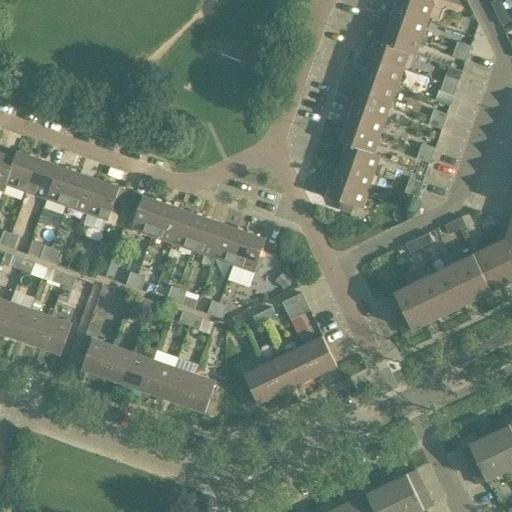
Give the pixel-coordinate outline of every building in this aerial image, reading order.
[(434,2),(427,0),(397,0),(394,8),(427,20),(434,2)] [(501,0),(493,0),(490,2),(496,14),(505,9),(501,0)] [(427,20),(394,8),(388,25),(421,37),(427,20)] [(501,25),(511,21),(505,9),(496,14),(501,25)] [(409,52),(415,54),(421,37),(388,25),(383,42),(382,42),(409,52)] [(383,42),(376,39),(370,57),(403,69),(409,52),(382,42),(383,42)] [(471,46),(457,41),(455,49),(468,53),(471,46)] [(452,56),(466,61),(468,53),(455,49),(452,56)] [(403,69),(370,57),(364,74),(397,86),(403,69)] [(397,86),(364,74),(358,91),(391,102),(397,86)] [(459,80),(445,75),(443,83),(456,87),(459,80)] [(440,90),(454,95),(456,87),(443,83),(440,90)] [(391,102),(358,91),(352,108),(385,120),(391,102)] [(385,120),(352,108),(346,125),(379,136),(385,120)] [(447,114),(434,109),(431,117),(444,121),(447,114)] [(428,124),(442,129),(444,121),(431,117),(428,124)] [(340,143),(346,145),(347,144),(373,153),(379,136),(346,125),(340,143)] [(435,147),(422,143),(419,150),(433,155),(435,147)] [(380,155),(373,153),(347,144),(346,145),(341,161),(374,173),(380,155)] [(16,150),(14,157),(0,152),(0,187),(4,189),(17,151),(16,150)] [(416,158),(430,163),(433,155),(419,150),(416,158)] [(4,189),(7,182),(26,189),(37,158),(17,151),(4,189)] [(47,196),(58,165),(37,158),(26,189),(47,196)] [(374,173),(341,161),(335,178),(368,190),(374,173)] [(67,203),(78,172),(58,165),(47,196),(67,203)] [(88,210),(98,179),(78,172),(67,203),(88,210)] [(423,182),(410,177),(407,184),(421,189),(423,182)] [(338,208),(351,212),(354,205),(362,207),(368,190),(335,178),(329,196),(341,200),(338,208)] [(109,218),(115,200),(122,203),(127,190),(98,179),(88,210),(109,218)] [(404,192),(418,197),(421,189),(407,184),(404,192)] [(131,228),(152,235),(163,202),(142,195),(135,215),(128,212),(124,224),(125,224),(125,226),(131,228)] [(172,243),(184,209),(163,202),(152,235),(172,243)] [(192,250),(204,217),(184,209),(172,243),(192,250)] [(449,234),(466,225),(462,216),(444,225),(449,234)] [(213,257),(224,224),(204,217),(192,250),(205,254),(202,263),(209,265),(212,257),(213,257)] [(233,264),(245,231),(224,224),(213,257),(233,264)] [(4,230),(0,240),(0,243),(6,246),(11,233),(4,230)] [(262,249),(266,238),(245,231),(233,264),(254,271),(262,249)] [(433,241),(429,232),(417,238),(422,247),(433,241)] [(14,249),(19,235),(11,233),(6,246),(14,249)] [(511,247),(505,237),(505,238),(482,249),(500,286),(511,280),(511,247)] [(405,243),(410,253),(422,247),(417,238),(405,243)] [(44,244),(40,258),(47,261),(52,247),(44,244)] [(55,263),(60,250),(52,247),(47,261),(55,263)] [(459,260),(455,251),(443,257),(447,266),(434,272),(451,310),(500,286),(482,249),(459,260)] [(15,256),(11,266),(21,269),(25,259),(15,256)] [(31,273),(35,263),(25,259),(21,269),(31,273)] [(56,270),(52,280),(62,284),(65,273),(56,270)] [(385,296),(403,333),(451,310),(434,272),(420,279),(416,270),(404,276),(408,285),(385,296)] [(131,271),(126,285),(134,287),(138,274),(131,271)] [(274,281),(283,290),(293,280),(284,271),(274,281)] [(72,287),(76,277),(65,273),(62,284),(72,287)] [(141,290),(146,276),(138,274),(134,287),(141,290)] [(171,286),(166,299),(174,302),(179,288),(171,286)] [(195,309),(199,296),(179,288),(174,302),(195,309)] [(281,302),(290,320),(310,310),(301,292),(281,302)] [(0,329),(10,301),(0,297),(0,329)] [(142,297),(138,307),(148,310),(152,300),(142,297)] [(158,314),(162,304),(152,300),(148,310),(158,314)] [(212,300),(207,313),(215,316),(220,302),(212,300)] [(10,301),(0,329),(0,332),(20,339),(30,308),(10,301)] [(222,319),(227,305),(220,302),(215,316),(222,319)] [(277,316),(272,307),(262,311),(267,321),(277,316)] [(30,308),(20,339),(40,346),(51,315),(30,308)] [(182,311),(179,321),(189,324),(193,315),(182,311)] [(253,316),(257,326),(267,321),(262,311),(253,316)] [(61,354),(72,323),(51,315),(40,346),(61,354)] [(199,328),(202,318),(193,315),(189,324),(199,328)] [(337,365),(322,335),(302,345),(316,375),(337,365)] [(74,366),(81,368),(102,376),(113,345),(92,338),(86,356),(78,353),(74,366)] [(133,352),(134,352),(123,383),(143,390),(154,359),(157,351),(136,343),(133,352)] [(113,345),(102,376),(123,383),(134,352),(133,352),(113,345)] [(316,375),(302,345),(283,354),(297,384),(316,375)] [(297,384),(283,354),(263,364),(278,393),(297,384)] [(154,359),(143,390),(163,397),(174,366),(154,359)] [(250,407),(257,403),(278,393),(263,364),(243,374),(252,391),(244,394),(250,407)] [(174,366),(163,397),(184,404),(195,374),(174,366)] [(212,415),(217,401),(210,399),(216,381),(195,374),(184,404),(212,415)] [(481,430),(484,436),(460,448),(477,484),(486,479),(511,467),(511,434),(507,425),(495,431),(492,425),(481,430)] [(433,505),(416,469),(392,480),(389,474),(378,479),(381,486),(369,491),(378,511),(418,511),(426,509),(433,505)] [(339,498),(342,504),(329,511),(378,511),(369,491),(353,499),(350,493),(339,498)]
